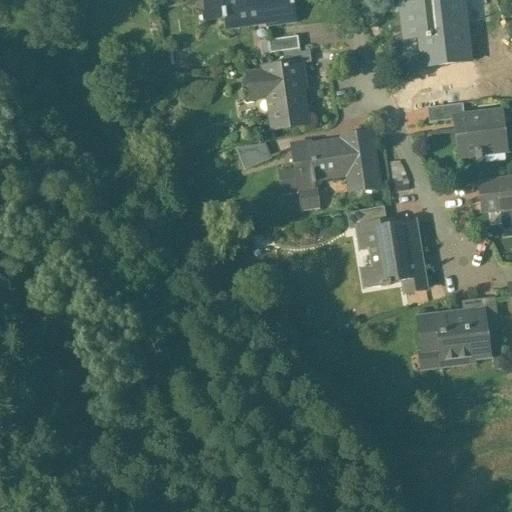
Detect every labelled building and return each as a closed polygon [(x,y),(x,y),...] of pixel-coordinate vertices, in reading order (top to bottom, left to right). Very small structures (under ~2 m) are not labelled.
[(290,0),(221,0),(223,9),(221,9),(223,20),(224,20),(226,29),(265,23),(265,25),(295,21),(292,2),(291,2),(290,0)] [(460,0),(438,3),(437,0),(399,0),(403,27),(404,27),(405,39),(425,37),(425,38),(437,37),(440,67),(468,63),(460,0)] [(297,38),(268,42),(270,54),(283,52),(299,50),(297,38)] [(268,42),(259,43),(261,56),(270,54),(268,42)] [(299,50),(283,52),(285,67),(301,65),(310,64),(308,53),(299,54),(299,50)] [(283,68),(272,70),(272,75),(247,78),(250,99),(266,96),(270,131),(305,126),(299,84),(304,82),(301,65),(285,67),(283,67),(283,68)] [(131,91),(119,104),(127,112),(140,99),(137,96),(138,94),(136,93),(135,94),(131,91)] [(462,105),(427,110),(428,124),(455,120),(454,113),(462,112),(462,105)] [(499,113),(460,118),(462,130),(455,131),(458,158),(475,156),(476,160),(481,159),(480,149),(504,147),(499,113)] [(342,143),(309,148),(309,145),(292,148),(292,149),(296,173),(280,175),(284,196),(314,191),(313,184),(314,184),(314,179),(347,175),(350,192),(378,188),(369,135),(342,139),(342,143)] [(263,147),(237,151),(245,168),(268,159),(263,147)] [(511,177),(478,182),(480,202),(492,200),(491,195),(511,191),(511,177)] [(511,191),(491,195),(492,200),(494,212),(500,211),(500,212),(501,212),(504,237),(511,235),(511,191)] [(414,224),(395,227),(394,220),(385,222),(383,208),(346,215),(349,230),(358,229),(362,251),(369,250),(372,270),(377,269),(380,288),(389,286),(389,285),(402,282),(404,294),(425,290),(423,276),(422,276),(414,224)] [(494,299),(479,300),(481,312),(482,312),(485,333),(498,332),(494,299)] [(481,312),(463,315),(463,313),(448,315),(448,316),(418,320),(423,354),(440,352),(442,369),(473,365),(472,360),(488,358),(488,356),(485,333),(482,312),(481,312)]
